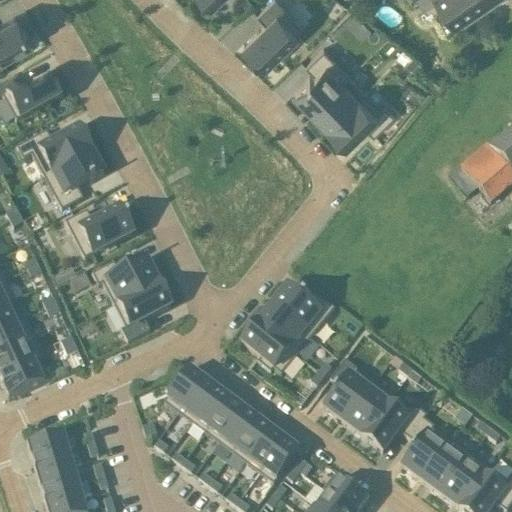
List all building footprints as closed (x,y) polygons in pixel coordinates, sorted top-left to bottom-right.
[(265,25),(243,45),(252,55),(250,56),(252,57),(254,59),(255,58),(264,67),(296,35),(303,29),(284,8),(275,0),(272,0),(272,1),(256,16),(265,25)] [(434,0),(454,29),(496,0),(434,0)] [(362,2),(357,9),(369,18),(374,11),(362,2)] [(350,27),(359,19),(352,11),(343,20),(350,27)] [(0,59),(6,56),(30,43),(23,32),(25,31),(24,29),(23,27),(21,28),(20,26),(15,17),(0,25),(0,59)] [(307,82),(295,94),(312,112),(349,76),(338,65),(323,49),(318,54),(305,67),(314,76),(312,77),(310,79),(309,78),(307,79),(306,81),(307,82)] [(411,56),(405,66),(411,71),(418,61),(411,56)] [(0,84),(0,101),(2,100),(4,103),(16,124),(20,122),(60,100),(54,89),(56,88),(55,86),(54,84),(52,85),(50,83),(45,74),(29,83),(19,88),(13,78),(0,84)] [(349,76),(312,112),(328,128),(365,93),(349,76)] [(365,93),(328,128),(331,131),(345,146),(364,128),(373,137),(394,116),(385,106),(378,112),(378,113),(362,97),(366,93),(365,93)] [(511,129),(486,152),(483,148),(449,179),(468,201),(478,193),(491,207),(511,188),(511,129)] [(28,144),(16,151),(20,157),(23,163),(31,158),(39,173),(43,180),(91,154),(79,131),(67,137),(53,145),(51,143),(47,134),(28,144)] [(91,154),(43,180),(62,214),(72,208),(83,202),(78,191),(85,187),(90,184),(91,186),(93,185),(94,184),(94,182),(104,177),(91,154)] [(16,211),(6,217),(10,225),(20,218),(16,211)] [(87,214),(65,225),(84,262),(97,256),(133,237),(127,226),(129,225),(128,223),(127,221),(125,222),(125,221),(120,211),(93,225),(90,218),(87,214)] [(20,218),(10,225),(13,231),(24,225),(20,218)] [(35,261),(24,267),(27,274),(38,269),(35,261)] [(114,266),(92,277),(98,289),(102,287),(114,309),(158,286),(146,263),(136,268),(135,267),(131,269),(132,270),(120,277),(119,275),(114,266)] [(38,269),(27,274),(31,281),(42,276),(38,269)] [(62,275),(52,280),(57,288),(66,284),(62,275)] [(83,275),(71,282),(77,293),(89,286),(83,275)] [(6,284),(0,286),(0,310),(16,303),(12,295),(6,284)] [(158,286),(114,309),(123,326),(125,331),(121,333),(125,340),(127,346),(150,334),(148,330),(144,323),(157,316),(170,309),(158,286)] [(287,289),(271,309),(311,341),(335,312),(325,304),(315,296),(307,306),(305,304),(304,303),(305,302),(303,300),(302,299),(300,300),(287,289)] [(53,301),(42,306),(46,313),(56,308),(53,301)] [(16,303),(0,310),(0,334),(25,323),(24,322),(20,324),(12,306),(16,304),(16,303)] [(56,308),(46,313),(49,320),(60,315),(56,308)] [(271,309),(257,326),(297,359),(311,341),(271,309)] [(25,323),(0,334),(0,358),(18,350),(34,342),(25,323)] [(249,336),(241,346),(260,361),(257,365),(261,368),(270,376),(273,372),(281,378),(297,359),(257,326),(249,336)] [(71,340),(60,345),(64,352),(74,347),(71,340)] [(18,350),(0,358),(0,382),(43,362),(34,342),(18,350)] [(68,359),(78,354),(75,347),(64,352),(68,359)] [(43,362),(0,382),(0,385),(4,393),(8,403),(31,392),(48,384),(39,365),(44,363),(43,362)] [(333,401),(324,412),(344,427),(375,386),(345,364),(337,374),(330,383),(340,391),(338,393),(337,395),(336,394),(334,395),(333,397),(334,398),(333,401)] [(325,366),(317,375),(323,380),(331,370),(325,366)] [(403,367),(398,373),(407,380),(412,375),(412,374),(403,367)] [(186,377),(164,406),(178,417),(204,382),(189,372),(186,377)] [(317,375),(310,385),(316,389),(323,380),(317,375)] [(407,380),(407,381),(416,388),(421,381),(412,375),(407,380)] [(204,382),(178,417),(191,427),(217,392),(204,382)] [(375,386),(344,427),(362,441),(393,400),(375,386)] [(217,392),(191,427),(205,437),(231,403),(217,392)] [(393,400),(362,441),(380,454),(382,456),(398,434),(408,442),(426,418),(420,413),(415,410),(412,414),(393,400)] [(231,403),(205,437),(218,447),(244,413),(231,403)] [(462,411),(455,421),(464,428),(472,418),(462,411)] [(244,413),(218,447),(232,457),(258,423),(244,413)] [(413,456),(402,470),(422,485),(453,444),(452,444),(449,447),(437,438),(431,434),(434,430),(429,426),(424,423),(427,419),(426,418),(408,442),(418,449),(417,450),(415,453),(414,452),(413,453),(411,455),(413,456)] [(258,423),(232,457),(245,467),(271,433),(258,423)] [(481,425),(476,431),(486,438),(491,432),(481,425)] [(153,426),(142,430),(146,442),(157,439),(153,426)] [(491,432),(486,438),(495,446),(500,439),(491,432)] [(271,433),(245,467),(259,477),(285,443),(271,433)] [(91,435),(84,438),(87,449),(95,447),(91,435)] [(27,448),(32,466),(68,455),(63,438),(27,448)] [(159,443),(154,449),(164,456),(168,450),(159,443)] [(285,443),(259,477),(273,488),(299,453),(285,443)] [(453,444),(422,485),(438,497),(441,499),(471,458),(453,444)] [(91,460),(98,458),(95,447),(87,449),(91,460)] [(73,471),(68,455),(32,466),(37,482),(73,471)] [(176,456),(171,462),(181,469),(186,463),(176,456)] [(471,458),(441,499),(458,511),(459,511),(490,472),(471,458)] [(300,462),(293,471),(299,476),(300,476),(307,466),(300,462)] [(186,463),(181,469),(191,477),(195,470),(186,463)] [(101,467),(93,470),(97,481),(105,479),(101,467)] [(73,471),(37,482),(41,498),(78,487),(73,471)] [(291,474),(286,481),(292,486),(299,476),(293,471),(291,474)] [(490,472),(459,511),(490,511),(494,506),(500,510),(502,511),(508,511),(511,507),(511,480),(508,486),(490,472)] [(203,476),(198,482),(208,489),(213,483),(203,476)] [(100,493),(108,490),(104,479),(97,481),(100,493)] [(327,487),(323,493),(347,511),(362,511),(368,505),(337,482),(333,479),(327,487)] [(213,483),(208,489),(218,497),(222,490),(213,483)] [(41,498),(45,511),(52,511),(83,503),(78,487),(41,498)] [(280,488),(273,498),(279,503),(287,493),(280,488)] [(313,506),(313,507),(319,511),(347,511),(323,493),(322,494),(326,497),(324,500),(317,509),(313,506)] [(230,496),(226,502),(235,509),(240,503),(230,496)] [(272,511),(279,503),(273,498),(266,508),(271,511),(272,511)] [(114,511),(111,500),(103,503),(106,511),(114,511)] [(85,511),(83,503),(52,511),(85,511)] [(238,511),(247,511),(249,510),(240,503),(235,510),(238,511)]
